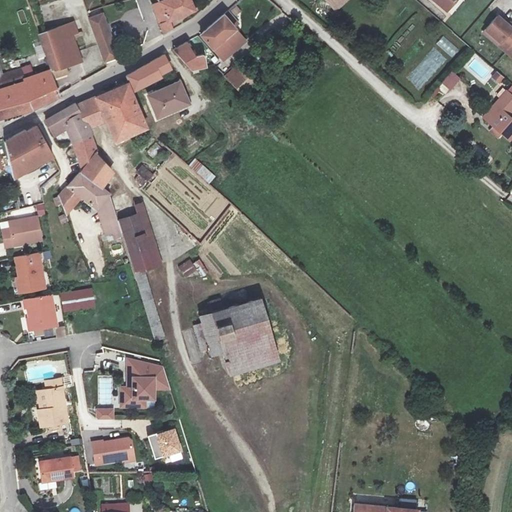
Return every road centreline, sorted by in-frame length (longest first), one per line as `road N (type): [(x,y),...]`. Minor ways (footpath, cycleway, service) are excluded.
road 1 (residential): [(229,0),(168,45),(0,126)]
road 2 (residential): [(0,354),(72,341),(86,422),(129,422)]
